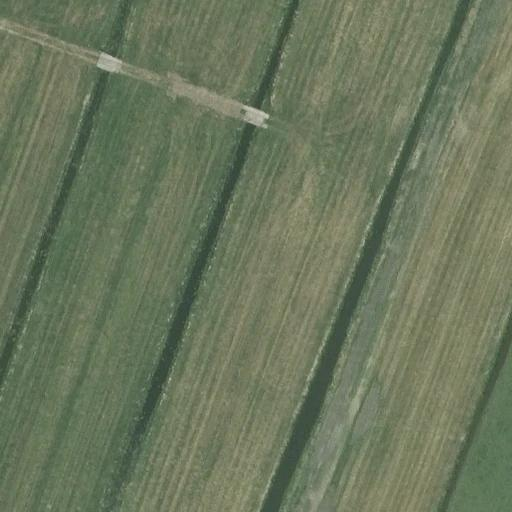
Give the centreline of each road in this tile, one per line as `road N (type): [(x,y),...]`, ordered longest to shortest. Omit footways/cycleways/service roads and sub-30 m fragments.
road 1 (track): [(319,511),(465,138),(511,82)]
road 2 (track): [(0,26),(125,71),(206,78),(265,0)]
